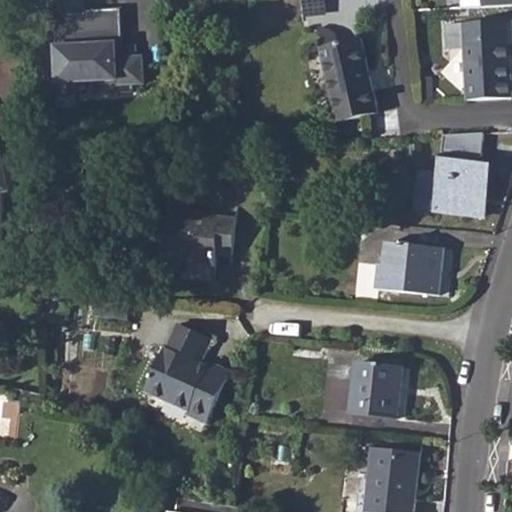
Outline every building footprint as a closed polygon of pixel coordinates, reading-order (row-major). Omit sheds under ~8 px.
[(511,0),(482,0),(483,9),(511,8),(511,0)] [(56,14),(59,94),(78,93),(78,82),(118,80),(118,85),(121,85),(121,92),(135,91),(134,84),(144,84),(143,57),(136,57),(135,47),(126,47),(122,8),(85,10),(84,13),(56,14)] [(464,25),(468,102),(511,99),(511,88),(510,56),(511,56),(511,34),(511,24),(464,25)] [(320,47),(336,122),(379,113),(363,39),(320,47)] [(437,104),(435,80),(421,81),(423,105),(437,104)] [(0,210),(10,208),(10,207),(10,202),(10,196),(9,192),(7,186),(17,184),(1,121),(0,121),(0,210)] [(435,212),(483,219),(488,182),(492,182),(494,162),(442,155),(435,212)] [(0,210),(0,248),(11,249),(10,208),(0,210)] [(160,270),(180,272),(181,260),(216,264),(217,255),(232,256),(236,221),(166,213),(160,270)] [(378,291),(440,297),(444,250),(389,243),(386,267),(381,266),(378,291)] [(188,415),(208,424),(232,374),(212,364),(210,368),(202,364),(214,339),(180,324),(168,349),(166,348),(146,391),(189,412),(188,415)] [(353,415),(398,420),(404,368),(358,364),(353,415)] [(367,511),(414,511),(422,454),(375,449),(367,511)] [(180,498),(177,511),(243,511),(244,508),(180,498)]
